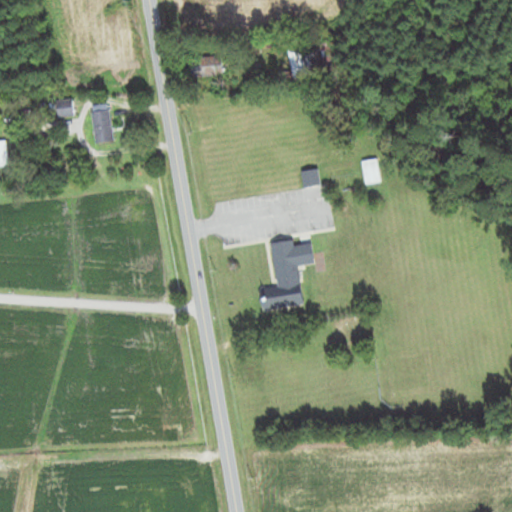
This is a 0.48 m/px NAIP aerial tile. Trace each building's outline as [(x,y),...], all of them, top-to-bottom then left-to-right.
[(294,79),(326,74),(320,40),(289,44),(294,79)] [(218,77),(218,58),(197,58),(197,77),(218,77)] [(74,117),(74,101),(58,101),(58,117),(74,117)] [(114,143),(112,111),(94,112),(96,144),(114,143)] [(0,168),(10,167),(7,142),(0,142),(0,168)] [(361,161),(364,185),(381,183),(378,160),(361,161)] [(304,187),(321,185),(319,170),(302,172),(304,187)] [(262,288),(265,310),(305,305),(300,266),(316,263),(313,243),(295,245),(295,240),(273,243),(278,286),(262,288)]
